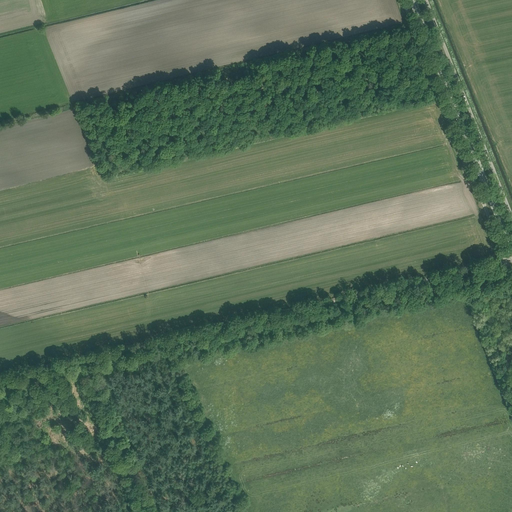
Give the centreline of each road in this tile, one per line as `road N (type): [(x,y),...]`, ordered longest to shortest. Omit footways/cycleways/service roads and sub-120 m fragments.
road 1 (track): [(0,377),(504,261)]
road 2 (unclassified): [(504,261),(401,0)]
road 3 (primary): [(511,251),(412,0)]
road 4 (unclassified): [(511,215),(427,0)]
road 5 (track): [(0,462),(122,446)]
